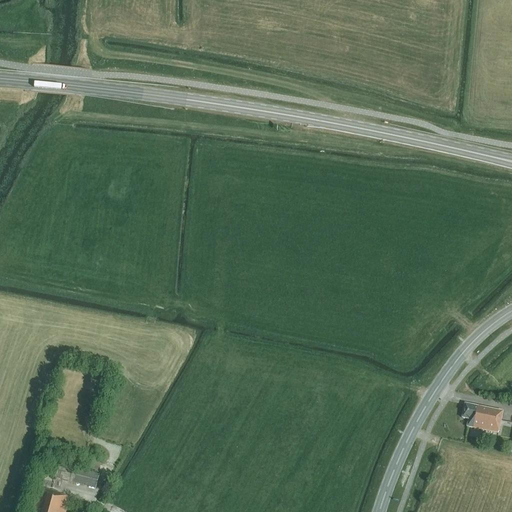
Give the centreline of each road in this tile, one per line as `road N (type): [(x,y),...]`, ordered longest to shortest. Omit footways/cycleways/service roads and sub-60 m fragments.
road 1 (primary): [(0,79),(302,116),(501,159)]
road 2 (secondary): [(379,511),(440,383),(473,341),(511,312)]
